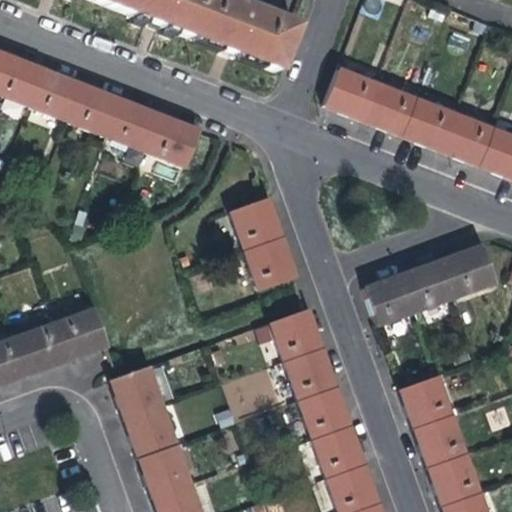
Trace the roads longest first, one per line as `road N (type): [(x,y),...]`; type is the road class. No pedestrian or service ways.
road 1 (residential): [(408,511),(286,133)]
road 2 (residential): [(0,19),(286,133)]
road 3 (residential): [(286,133),(511,222)]
road 4 (residential): [(108,511),(74,410),(43,392),(0,407)]
